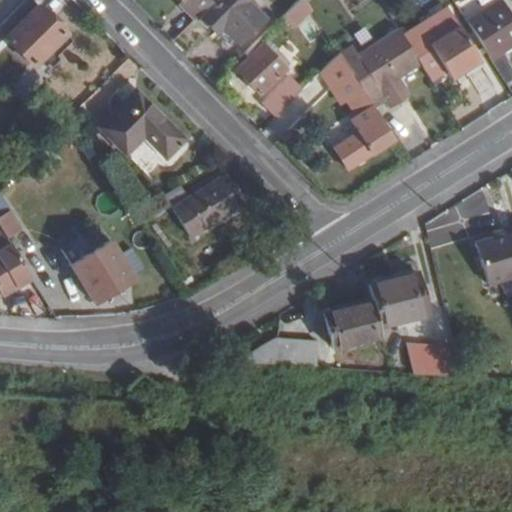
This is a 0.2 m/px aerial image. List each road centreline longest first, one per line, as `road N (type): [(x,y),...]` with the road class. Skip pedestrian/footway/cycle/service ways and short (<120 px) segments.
road 1 (residential): [(339,240),(197,326),(164,337),(106,347),(0,342)]
road 2 (residential): [(102,0),(339,240)]
road 3 (residential): [(511,132),(339,240)]
